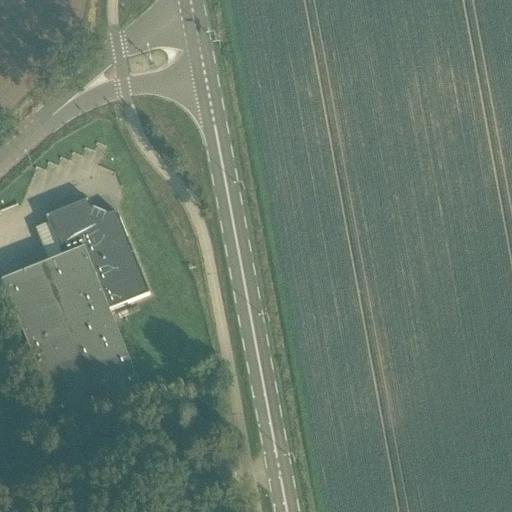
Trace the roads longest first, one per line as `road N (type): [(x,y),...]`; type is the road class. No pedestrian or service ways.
road 1 (primary): [(286,511),(204,73)]
road 2 (unclassified): [(194,21),(118,54),(58,113)]
road 3 (unclassified): [(58,113),(204,73)]
